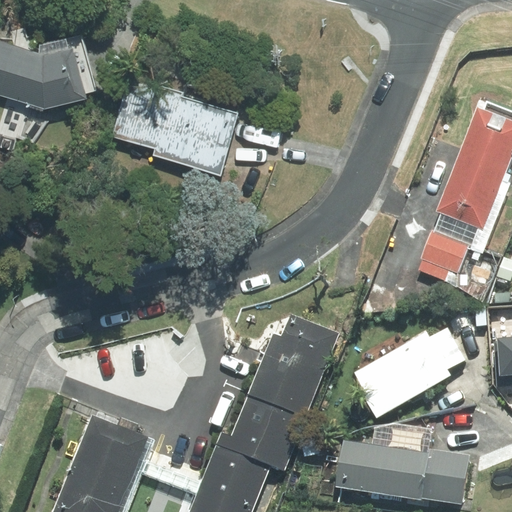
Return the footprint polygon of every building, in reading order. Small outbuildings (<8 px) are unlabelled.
[(45,51),(0,37),(0,92),(46,106),(89,95),(76,43),(45,51)] [(224,173),(241,111),(185,96),(186,91),(132,75),(116,134),(160,146),(157,154),(224,173)] [(511,126),(476,112),(437,216),(485,234),(511,162),(511,126)] [(470,247),(433,232),(422,262),(423,263),(419,274),(444,284),(448,273),(458,277),(470,247)] [(511,282),(511,255),(505,253),(495,281),(511,286),(511,282)] [(56,511),(255,511),(272,472),(286,477),(340,337),(290,318),(281,341),(273,337),(232,441),(221,436),(191,511),(122,511),(151,440),(93,417),(56,511)] [(450,379),(426,335),(352,375),(376,420),(450,379)] [(336,491),(421,505),(423,501),(461,508),(469,458),(430,452),(429,457),(344,443),(336,491)]
